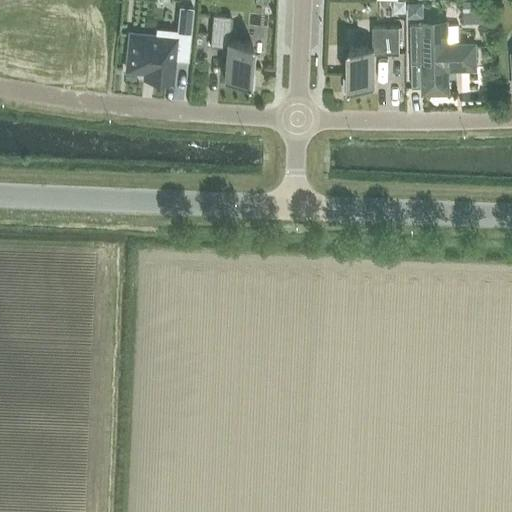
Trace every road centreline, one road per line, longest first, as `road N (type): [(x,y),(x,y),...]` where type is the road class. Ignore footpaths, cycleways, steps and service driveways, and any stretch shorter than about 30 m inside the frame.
road 1 (residential): [(0,89),(297,119)]
road 2 (unclassified): [(293,208),(0,196)]
road 3 (unclassified): [(511,217),(293,208)]
road 4 (residential): [(297,119),(511,119)]
